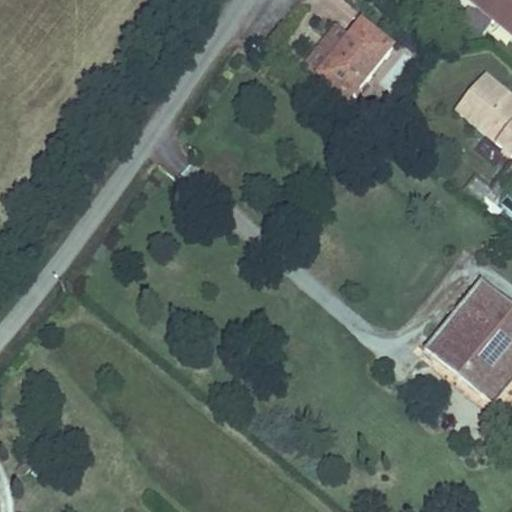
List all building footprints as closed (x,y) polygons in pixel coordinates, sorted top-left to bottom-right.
[(511,32),(511,0),(468,0),(497,24),(499,21),(511,32)] [(352,102),(396,47),(364,21),(350,37),(337,26),(306,65),(352,102)] [(511,100),(488,81),(460,116),(511,158),(511,100)] [(492,191),(477,179),(466,192),(481,205),(492,191)] [(511,305),(486,283),(428,353),(483,399),(511,364),(511,305)] [(495,409),(511,389),(511,364),(483,399),(495,409)] [(26,478),(32,471),(25,466),(19,472),(26,478)]
